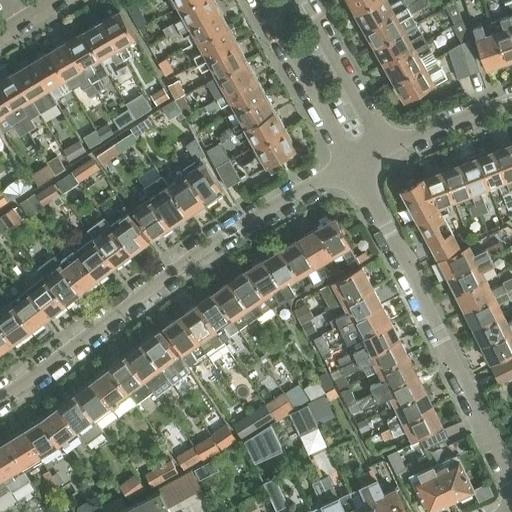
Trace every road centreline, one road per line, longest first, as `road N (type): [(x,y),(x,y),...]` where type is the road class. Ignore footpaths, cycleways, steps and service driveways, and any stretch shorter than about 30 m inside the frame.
road 1 (residential): [(0,399),(232,231),(351,163)]
road 2 (residential): [(351,163),(511,484)]
road 3 (residential): [(258,0),(351,163)]
road 4 (residential): [(386,147),(309,0)]
road 5 (residential): [(511,103),(386,147)]
